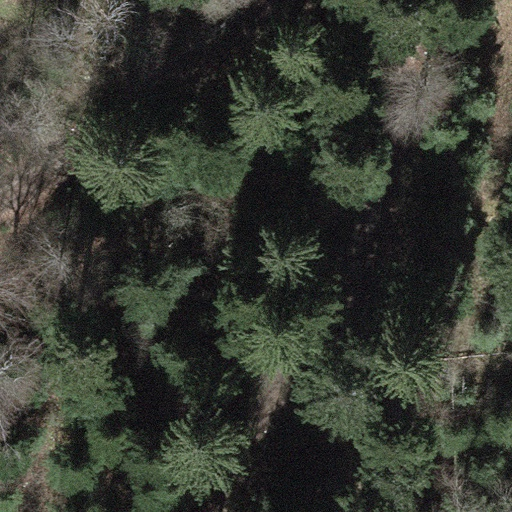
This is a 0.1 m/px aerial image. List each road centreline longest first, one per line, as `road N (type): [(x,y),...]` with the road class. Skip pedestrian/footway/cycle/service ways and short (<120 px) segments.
road 1 (track): [(456,0),(386,238),(192,511)]
road 2 (track): [(0,215),(297,0)]
